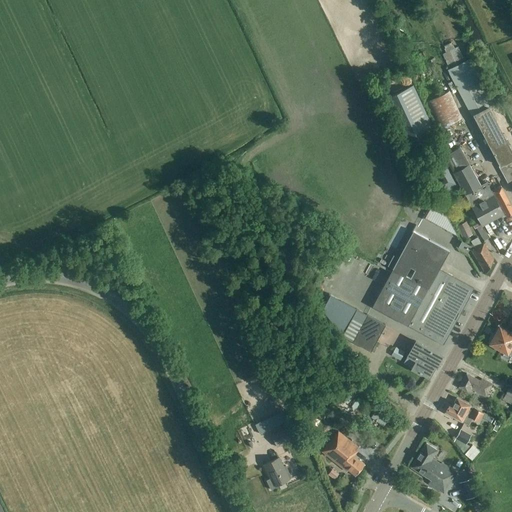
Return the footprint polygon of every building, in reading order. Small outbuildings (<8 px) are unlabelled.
[(511,152),(488,107),(495,103),(472,57),(461,63),(453,49),(442,54),(449,68),(447,69),(472,115),(473,115),(500,166),(499,166),(511,188),(511,187),(511,152)] [(454,85),(451,79),(433,89),(436,95),(454,85)] [(413,85),(385,98),(408,148),(436,135),(413,85)] [(461,118),(448,91),(426,102),(439,129),(461,118)] [(468,153),(476,150),(471,139),(464,143),(468,153)] [(480,185),(469,164),(460,148),(444,156),(481,225),(503,213),(486,182),(480,185)] [(506,216),(511,213),(511,207),(500,186),(492,190),(506,216)] [(472,234),(466,221),(457,225),(463,238),(472,234)] [(443,345),(474,288),(439,269),(449,251),(413,231),(372,306),(408,326),(408,325),(443,345)] [(475,248),(481,244),(477,237),(470,241),(475,248)] [(462,241),(459,246),(467,251),(470,246),(462,241)] [(485,273),(493,259),(483,243),(481,244),(475,248),(471,250),(485,273)] [(370,351),(385,324),(356,308),(341,336),(370,351)] [(511,334),(499,327),(490,343),(507,352),(511,355),(511,334)] [(415,341),(407,355),(408,355),(403,363),(412,368),(426,376),(427,375),(428,376),(434,365),(436,366),(442,355),(415,341)] [(467,373),(459,387),(469,392),(471,389),(485,396),(492,384),(481,378),(480,380),(467,373)] [(502,399),(511,405),(511,404),(511,389),(508,387),(502,399)] [(479,421),(484,412),(472,406),(470,410),(468,409),(470,405),(456,398),(452,406),(449,404),(445,412),(464,422),(467,415),(479,421)] [(271,435),(277,447),(295,438),(302,453),(309,449),(297,424),(290,428),(290,426),(271,435)] [(458,440),(461,446),(463,448),(471,435),(460,429),(455,438),(458,440)] [(345,467),(355,475),(364,464),(353,455),(359,448),(338,431),(322,451),(343,469),(345,467)] [(410,467),(431,480),(428,483),(443,493),(457,473),(442,463),(441,464),(431,458),(437,450),(426,443),(410,467)] [(279,486),(278,484),(289,478),(291,477),(285,465),(284,466),(279,457),(263,465),(267,473),(269,472),(271,477),(266,480),(270,490),(279,486)] [(338,473),(332,469),(328,474),(334,479),(338,473)] [(482,473),(473,475),(477,488),(485,486),(482,473)] [(462,481),(467,494),(477,491),(472,477),(462,481)]
